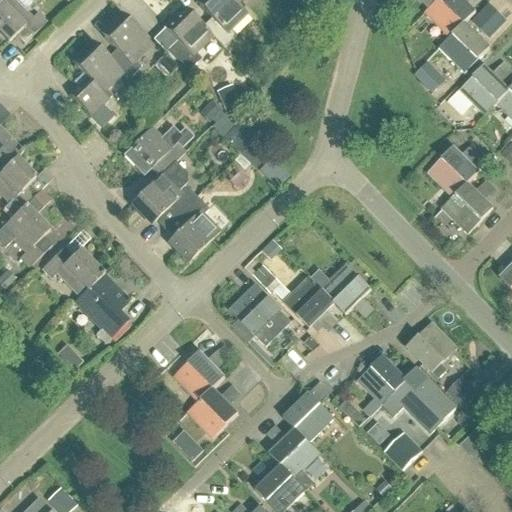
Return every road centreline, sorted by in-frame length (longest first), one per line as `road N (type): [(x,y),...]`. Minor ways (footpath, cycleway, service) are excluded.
road 1 (residential): [(185,300),(88,205),(72,153),(16,85)]
road 2 (unclassified): [(0,480),(185,300)]
road 3 (residential): [(449,280),(397,333),(311,369),(283,394)]
road 4 (unclassified): [(185,300),(330,161)]
road 5 (unclassified): [(449,280),(330,161)]
road 6 (residential): [(168,511),(283,394)]
road 7 (unclassified): [(330,161),(361,0)]
road 8 (residential): [(283,394),(185,300)]
